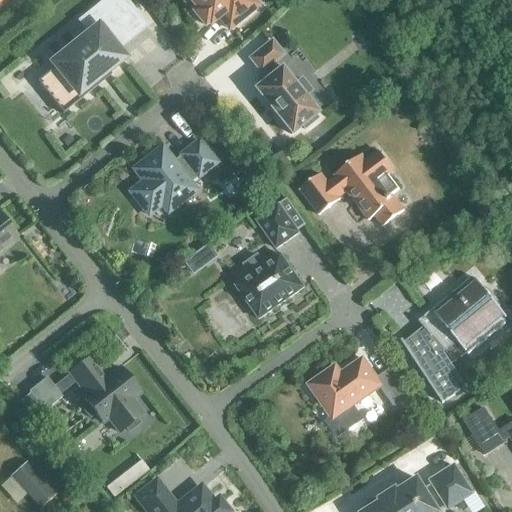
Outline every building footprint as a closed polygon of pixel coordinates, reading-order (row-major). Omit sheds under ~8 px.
[(50,100),(62,115),(110,76),(107,72),(122,59),(115,50),(145,27),(123,0),(106,0),(79,22),(89,34),(52,64),(55,68),(36,83),(48,97),(46,99),(48,101),(50,100)] [(188,0),(197,10),(194,13),(204,26),(208,23),(209,25),(223,13),(233,26),(257,7),(251,0),(188,0)] [(280,70),(279,70),(273,63),(282,56),(271,42),(249,60),(260,74),(263,72),(268,79),(254,90),(290,136),(301,127),(303,130),(317,120),(314,117),(317,114),(303,98),(311,92),(301,80),(293,86),(280,70)] [(196,177),(197,178),(215,164),(198,142),(180,156),(182,159),(174,165),(161,148),(133,170),(142,183),(129,193),(148,216),(161,206),(167,214),(195,192),(188,183),(196,177)] [(388,177),(394,173),(378,152),(366,163),(361,157),(334,178),(335,179),(327,185),(320,176),(300,192),(319,217),(340,201),(338,199),(346,193),(368,222),(375,217),(383,228),(404,213),(392,197),(399,191),(388,177)] [(256,222),(276,250),(299,234),(279,206),(256,222)] [(0,249),(15,238),(0,217),(0,249)] [(259,321),(304,289),(280,256),(264,267),(257,257),(243,266),(251,277),(235,288),(259,321)] [(454,340),(468,356),(509,322),(472,278),(418,323),(424,330),(420,334),(432,353),(417,363),(402,341),(400,342),(442,405),(466,388),(440,349),(454,340)] [(119,369),(105,380),(89,359),(69,375),(85,396),(82,398),(86,404),(81,409),(89,419),(95,415),(102,424),(107,420),(118,434),(125,429),(128,433),(138,424),(135,421),(142,415),(131,401),(139,395),(119,369)] [(390,371),(376,381),(362,360),(341,375),(335,368),(308,386),(332,421),(380,388),(394,408),(409,397),(390,371)] [(28,393),(43,412),(61,398),(46,379),(28,393)] [(511,403),(511,404),(511,423),(500,432),(484,408),(463,422),(485,457),(505,444),(504,442),(511,437),(511,403)] [(39,509),(54,496),(25,464),(0,487),(16,505),(27,495),(39,509)] [(380,504),(367,511),(440,511),(446,508),(448,511),(471,496),(453,467),(430,482),(433,488),(426,492),(418,480),(398,492),(397,490),(379,501),(380,504)] [(200,489),(175,509),(155,483),(136,498),(147,511),(225,511),(218,502),(217,504),(216,502),(212,505),(200,489)]
